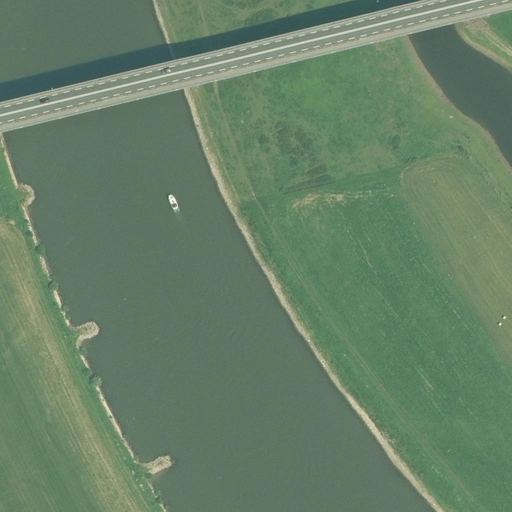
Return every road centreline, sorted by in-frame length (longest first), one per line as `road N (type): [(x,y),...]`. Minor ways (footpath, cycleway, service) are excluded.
road 1 (primary): [(0,122),(505,0)]
road 2 (track): [(70,350),(24,260),(0,258)]
